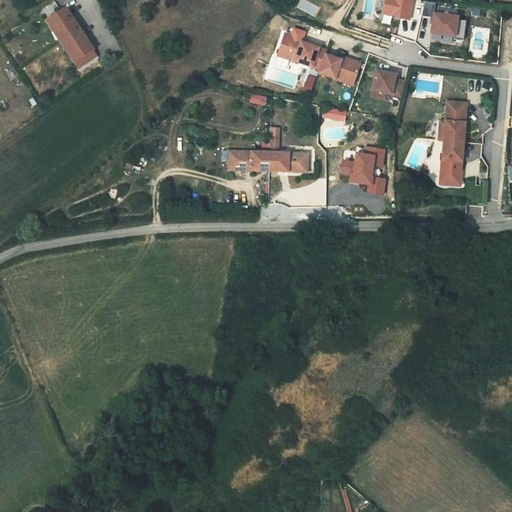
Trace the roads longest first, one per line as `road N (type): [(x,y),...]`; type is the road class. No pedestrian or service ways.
road 1 (unclassified): [(491,223),(156,227),(28,247),(0,259)]
road 2 (residential): [(491,223),(500,74),(403,52)]
